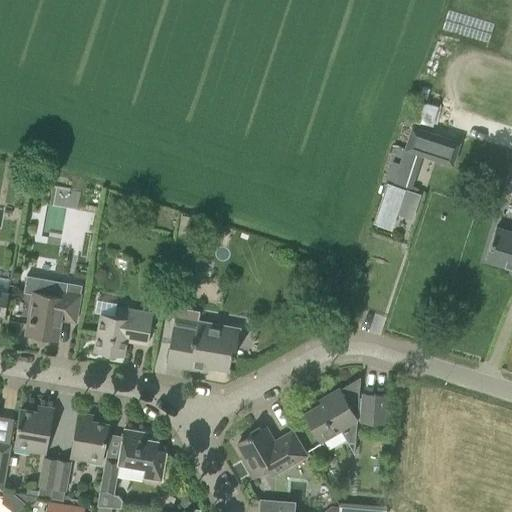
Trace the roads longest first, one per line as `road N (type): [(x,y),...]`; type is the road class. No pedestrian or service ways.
road 1 (residential): [(511,392),(352,349),(327,353),(186,423)]
road 2 (residential): [(186,423),(122,379),(0,365)]
